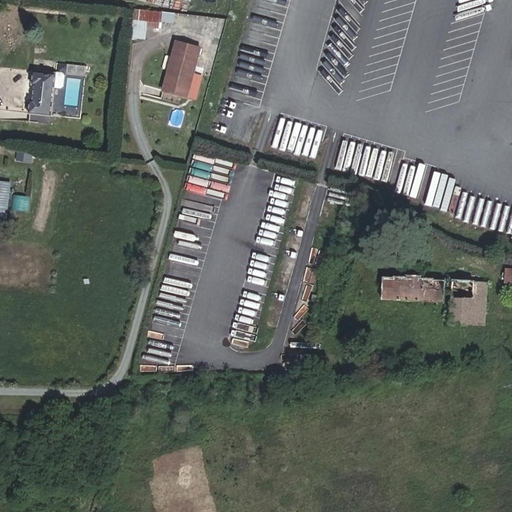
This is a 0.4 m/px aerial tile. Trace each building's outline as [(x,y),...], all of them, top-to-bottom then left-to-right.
[(161,23),(163,12),(135,9),(133,20),(147,21),(160,23),(161,23)] [(173,24),(175,13),(163,12),(161,23),(173,24)] [(147,27),(147,21),(133,20),(132,37),(145,39),(147,27)] [(187,97),(193,76),(201,47),(176,41),(162,91),(187,97)] [(86,77),(87,66),(67,64),(66,75),(86,77)] [(50,124),(54,87),(61,88),(63,86),(65,75),(63,73),(56,72),(56,73),(33,71),(32,84),(34,84),(33,100),(30,99),(28,114),(29,114),(29,122),(50,124)] [(195,100),(201,78),(193,76),(187,97),(195,100)] [(30,162),(31,152),(18,150),(16,161),(30,162)] [(0,220),(6,222),(11,182),(0,180),(0,220)] [(19,195),(18,209),(31,210),(32,196),(19,195)] [(444,302),(446,280),(434,279),(434,278),(421,277),(421,276),(422,276),(422,275),(406,274),(406,275),(407,275),(407,276),(394,276),(394,277),(383,276),(382,298),(444,302)] [(485,326),(487,282),(475,281),(475,280),(453,279),(450,323),(485,326)]
